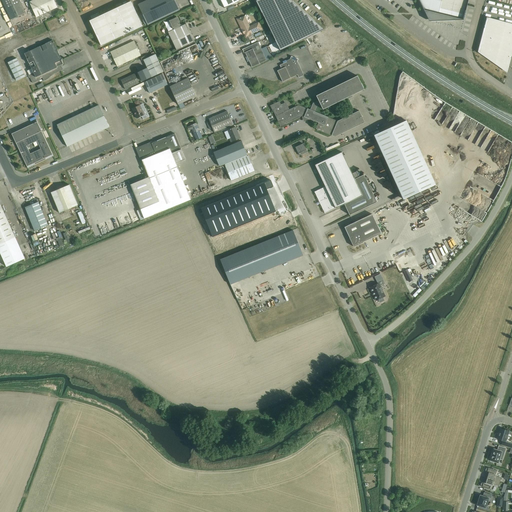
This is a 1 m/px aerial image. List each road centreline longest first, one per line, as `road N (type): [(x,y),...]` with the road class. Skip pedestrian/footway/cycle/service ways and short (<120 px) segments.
road 1 (unclassified): [(365,342),(245,89)]
road 2 (unclassified): [(365,342),(406,315),(473,244),(511,177)]
road 3 (primary): [(511,121),(334,0)]
road 4 (residential): [(387,511),(388,392),(365,342)]
road 5 (unclassified): [(0,152),(10,175),(22,180),(132,136)]
road 6 (unclassified): [(132,136),(67,0)]
road 7 (unclassified): [(132,136),(245,89)]
